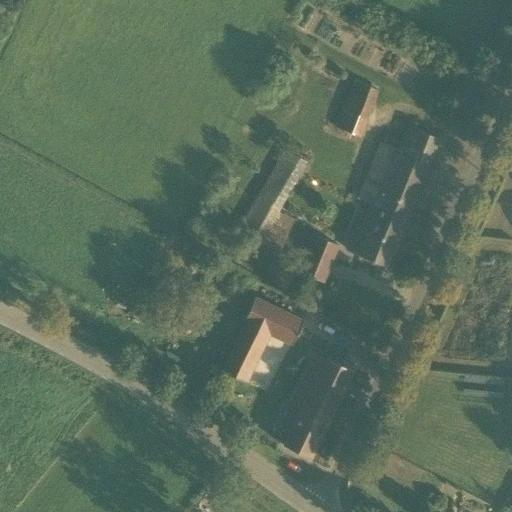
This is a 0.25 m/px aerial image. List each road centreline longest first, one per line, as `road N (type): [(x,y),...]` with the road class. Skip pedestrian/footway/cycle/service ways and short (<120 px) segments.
road 1 (unclassified): [(328,511),(511,118)]
road 2 (tertiary): [(328,511),(196,419),(0,308)]
